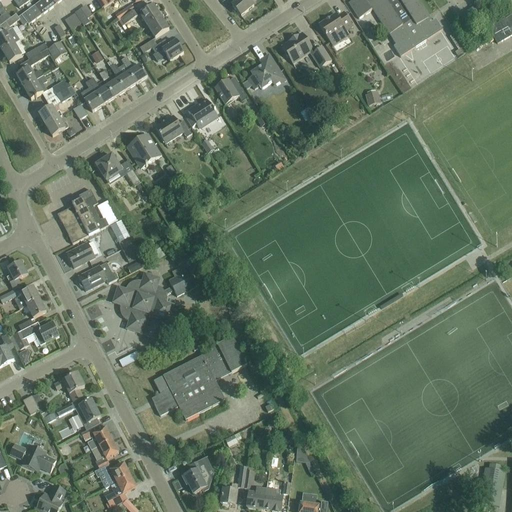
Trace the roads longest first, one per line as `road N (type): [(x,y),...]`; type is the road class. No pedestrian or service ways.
road 1 (residential): [(176,511),(93,346)]
road 2 (residential): [(53,165),(206,65)]
road 3 (residential): [(93,346),(34,233)]
